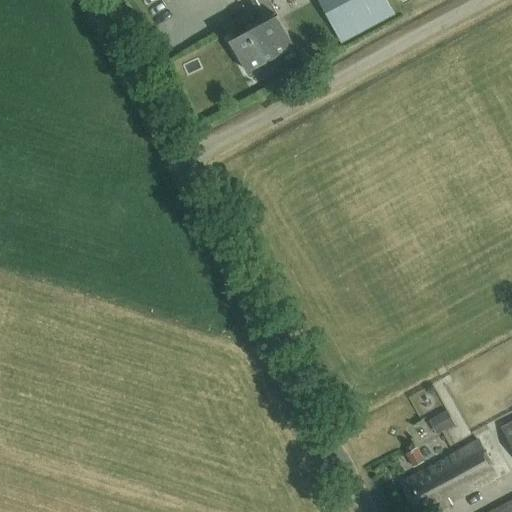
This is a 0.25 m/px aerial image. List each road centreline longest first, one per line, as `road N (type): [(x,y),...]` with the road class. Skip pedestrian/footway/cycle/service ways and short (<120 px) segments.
road 1 (unclassified): [(369,511),(103,0)]
road 2 (track): [(183,159),(486,0)]
